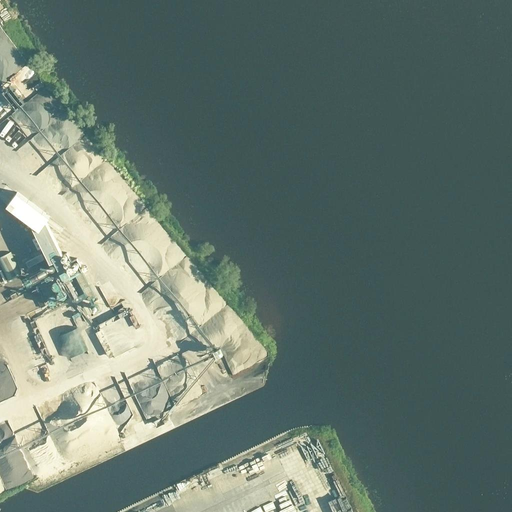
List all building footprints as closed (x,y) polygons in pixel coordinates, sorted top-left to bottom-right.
[(0,31),(0,64),(11,81),(14,78),(19,85),(29,78),(27,75),(24,77),(19,70),(25,66),(0,31)] [(61,188),(61,207),(90,207),(90,188),(61,188)] [(68,267),(45,212),(29,218),(53,274),(68,267)] [(0,266),(8,282),(21,275),(10,253),(0,258),(0,266)] [(28,268),(44,260),(42,254),(34,258),(26,262),(28,268)] [(73,320),(78,329),(84,326),(79,317),(73,320)] [(77,334),(61,341),(70,363),(86,357),(77,334)] [(220,372),(212,346),(162,361),(164,366),(110,382),(113,392),(117,391),(119,398),(134,394),(141,418),(203,399),(197,379),(220,372)]
